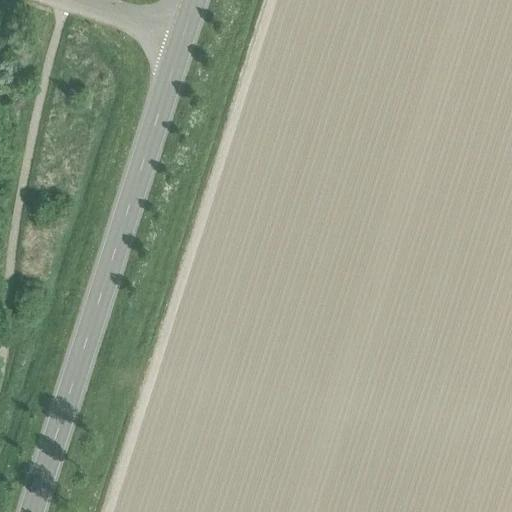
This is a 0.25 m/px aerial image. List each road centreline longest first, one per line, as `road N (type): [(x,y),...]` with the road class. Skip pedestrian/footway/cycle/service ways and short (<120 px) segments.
road 1 (secondary): [(30,511),(180,33)]
road 2 (track): [(511,421),(75,370)]
